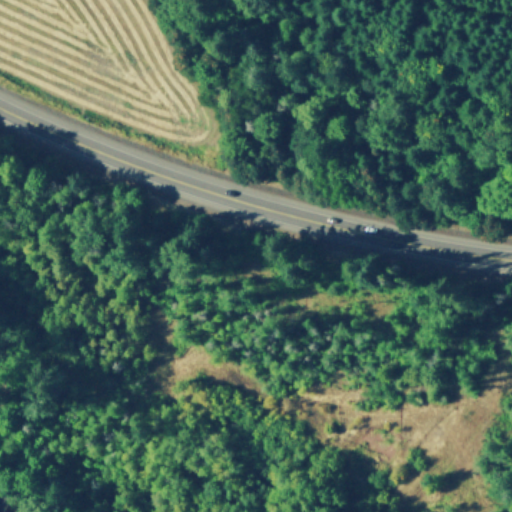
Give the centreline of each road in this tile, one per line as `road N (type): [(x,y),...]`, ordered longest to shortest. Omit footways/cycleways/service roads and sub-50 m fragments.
road 1 (primary): [(511,256),(364,231),(234,197),(0,105)]
road 2 (track): [(173,177),(163,255),(176,273),(443,340),(511,379)]
road 3 (track): [(163,255),(177,338),(218,370),(284,396),(435,409),(506,380)]
